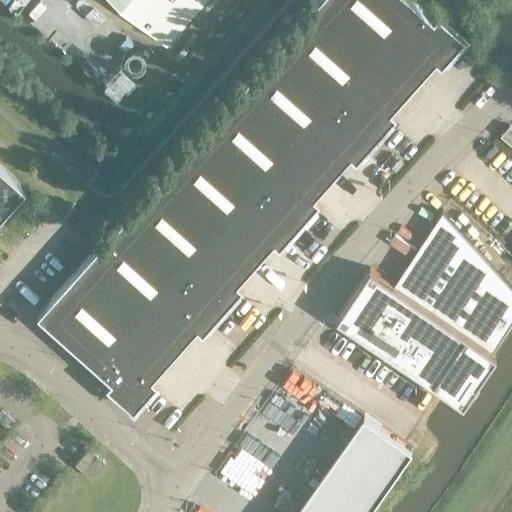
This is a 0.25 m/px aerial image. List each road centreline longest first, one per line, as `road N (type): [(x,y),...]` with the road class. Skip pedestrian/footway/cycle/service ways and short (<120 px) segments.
road 1 (unclassified): [(183,483),(321,295),(423,172),(510,87)]
road 2 (unclassified): [(183,483),(44,362),(0,342)]
road 3 (unknown): [(296,329),(411,413)]
